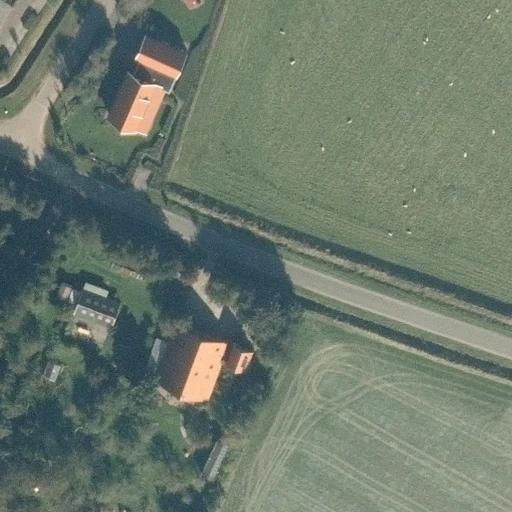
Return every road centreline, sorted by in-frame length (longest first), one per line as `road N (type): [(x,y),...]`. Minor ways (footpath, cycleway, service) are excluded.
road 1 (unclassified): [(511,349),(159,218),(15,146)]
road 2 (unclassified): [(15,146),(107,0)]
